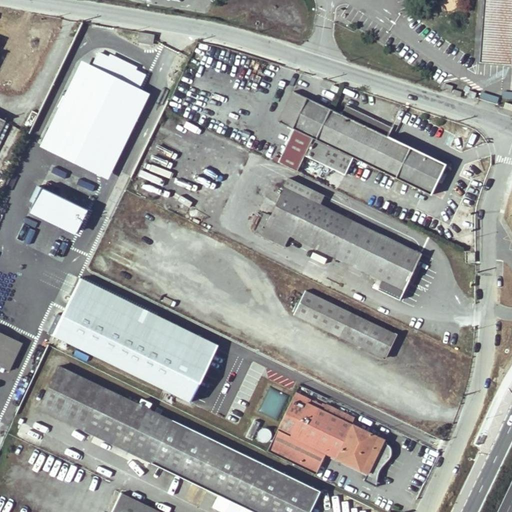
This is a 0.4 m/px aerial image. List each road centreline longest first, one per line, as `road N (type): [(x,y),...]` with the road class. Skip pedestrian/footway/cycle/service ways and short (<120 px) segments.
road 1 (unclassified): [(511,125),(216,27),(37,0)]
road 2 (residential): [(90,276),(452,448)]
road 3 (unknown): [(0,272),(35,294),(59,292),(71,278),(189,23)]
road 4 (unclassified): [(511,144),(487,212),(481,388),(452,448)]
road 5 (unknown): [(97,9),(0,228)]
road 6 (unknown): [(300,54),(266,105),(201,99)]
